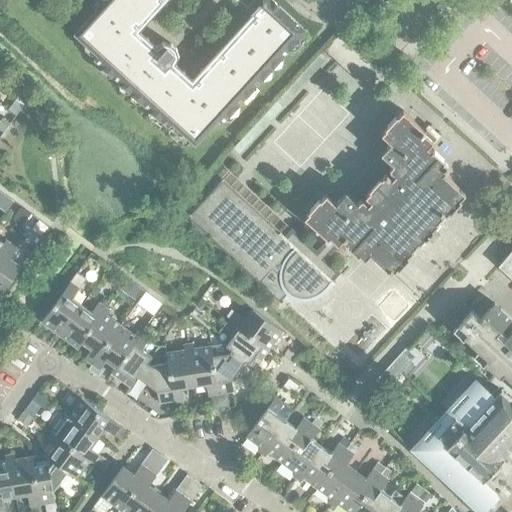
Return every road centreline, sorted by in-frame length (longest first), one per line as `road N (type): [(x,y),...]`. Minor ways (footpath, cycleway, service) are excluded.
road 1 (residential): [(143,421),(47,354),(0,416)]
road 2 (residential): [(206,464),(280,366)]
